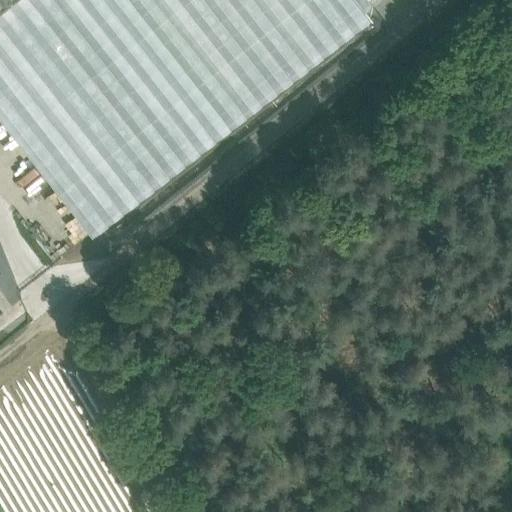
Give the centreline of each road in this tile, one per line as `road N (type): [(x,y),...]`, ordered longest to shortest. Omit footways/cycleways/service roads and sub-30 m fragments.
road 1 (unclassified): [(442,0),(0,355)]
road 2 (track): [(174,511),(77,348),(47,315)]
